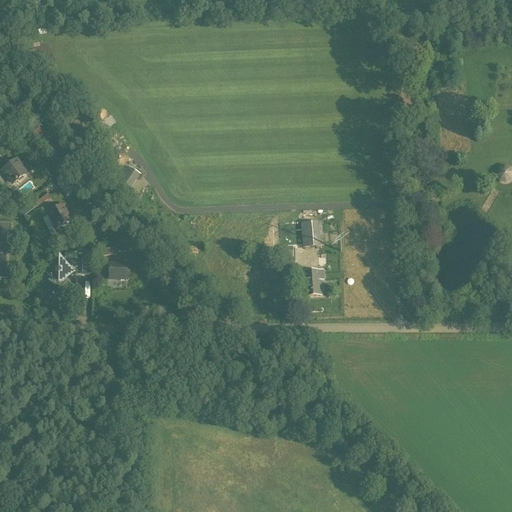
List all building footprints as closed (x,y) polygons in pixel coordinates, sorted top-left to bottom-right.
[(29,172),(17,158),(0,170),(0,172),(12,186),(29,172)] [(511,177),(511,171),(510,167),(503,165),(497,168),(494,175),(497,182),(504,184),(511,181),(511,177)] [(111,189),(124,197),(138,177),(125,169),(111,189)] [(50,198),(46,192),(33,201),(38,207),(50,198)] [(64,204),(45,214),(53,231),(72,222),(64,204)] [(321,222),(300,224),(302,249),(323,247),(321,222)] [(0,278),(6,279),(6,246),(12,246),(11,224),(0,223),(0,278)] [(117,248),(100,250),(101,257),(118,255),(117,248)] [(284,267),(284,271),(296,270),(295,256),(293,256),(293,248),(281,249),(281,256),(279,256),(279,267),(284,267)] [(55,276),(59,280),(65,274),(67,277),(72,272),(59,260),(46,272),(52,278),(55,276)] [(109,263),(109,281),(127,281),(128,263),(109,263)] [(323,281),(322,271),(302,273),(304,298),(322,297),(321,281),(323,281)]
